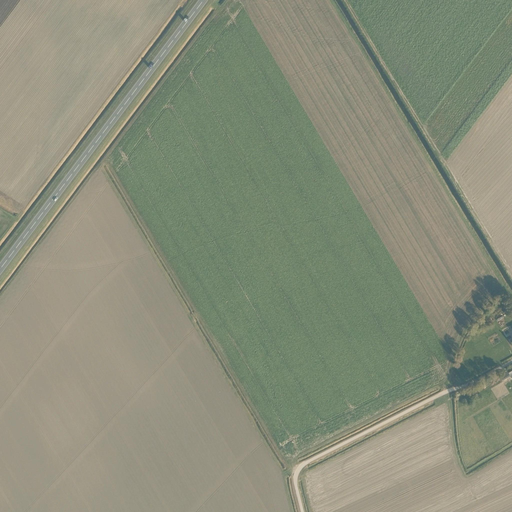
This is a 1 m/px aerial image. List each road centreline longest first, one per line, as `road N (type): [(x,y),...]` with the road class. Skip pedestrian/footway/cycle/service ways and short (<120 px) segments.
road 1 (trunk): [(0,268),(203,0)]
road 2 (track): [(511,278),(343,0)]
road 3 (unclassified): [(300,511),(300,466),(511,361)]
